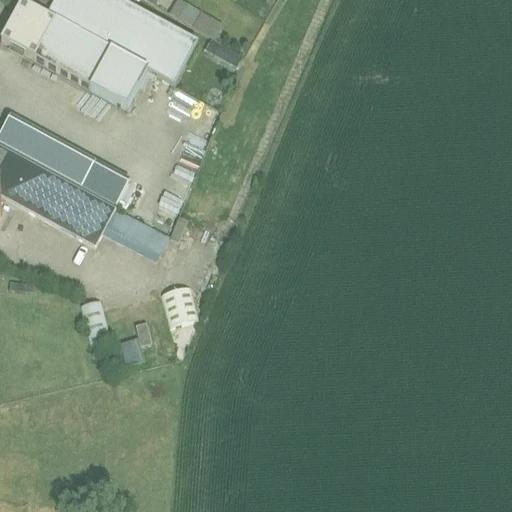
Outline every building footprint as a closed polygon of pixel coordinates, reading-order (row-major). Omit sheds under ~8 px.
[(34,61),(34,62),(60,75),(127,111),(147,74),(175,89),(198,46),(113,0),(58,0),(48,19),(22,0),(20,0),(15,10),(1,39),(34,61)] [(159,0),(140,0),(155,8),(159,0)] [(200,15),(176,1),(168,16),(192,30),(200,15)] [(220,47),(213,58),(236,71),(242,60),(220,47)] [(131,180),(10,115),(0,133),(0,143),(115,208),(131,180)] [(0,198),(95,250),(101,238),(155,266),(168,240),(115,208),(0,143),(0,198)] [(195,240),(204,220),(193,215),(184,235),(195,240)] [(34,286),(9,283),(8,296),(33,299),(34,286)] [(199,324),(190,290),(160,297),(168,332),(199,324)] [(110,346),(100,304),(81,309),(91,351),(110,346)] [(151,347),(147,323),(135,327),(138,339),(141,350),(151,347)] [(141,350),(138,339),(118,346),(126,368),(147,363),(141,350)]
